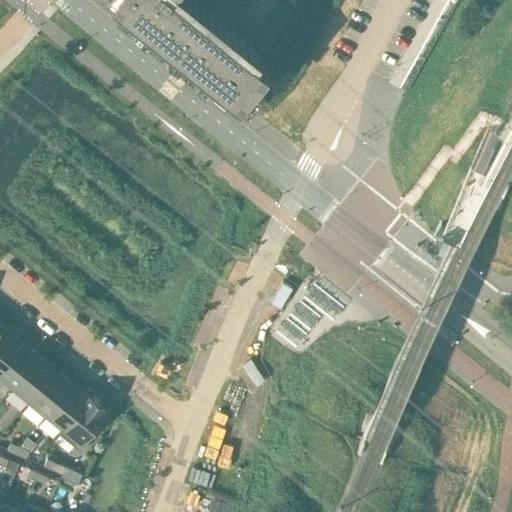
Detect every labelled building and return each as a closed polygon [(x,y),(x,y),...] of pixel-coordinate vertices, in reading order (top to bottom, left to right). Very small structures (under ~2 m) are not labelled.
[(119,0),(125,5),(238,97),(267,61),(249,46),(191,0),(119,0)] [(436,233),(435,235),(445,239),(451,227),(441,222),(436,233)] [(0,365),(22,339),(5,326),(0,332),(0,365)] [(0,378),(10,387),(38,353),(22,339),(0,365),(0,378)] [(27,401),(55,367),(38,353),(10,387),(27,401)] [(43,414),(71,380),(55,367),(27,401),(43,414)] [(89,394),(88,394),(71,380),(43,414),(60,427),(61,428),(89,394)] [(61,428),(60,427),(57,430),(80,449),(96,430),(91,426),(106,408),(102,405),(103,403),(90,392),(88,394),(89,394),(61,428)] [(16,452),(19,445),(10,440),(7,448),(16,452)] [(26,456),(29,449),(19,445),(16,452),(26,456)] [(0,461),(5,464),(8,457),(0,453),(0,461)] [(46,456),(43,464),(57,470),(61,471),(65,464),(46,456)] [(61,471),(60,475),(77,482),(82,471),(65,464),(61,471)] [(35,478),(39,470),(30,466),(26,474),(35,478)] [(44,482),(48,474),(39,470),(35,478),(44,482)] [(0,511),(19,511),(21,510),(1,501),(0,504),(0,511)] [(21,510),(19,511),(43,511),(44,509),(25,501),(21,510)]
